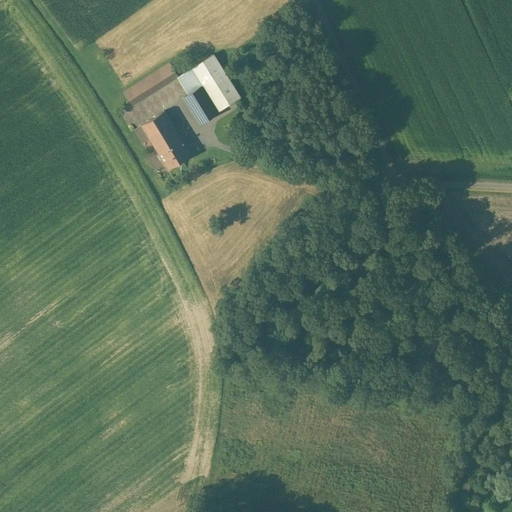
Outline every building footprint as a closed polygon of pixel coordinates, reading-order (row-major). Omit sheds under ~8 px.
[(213,54),(192,67),(203,84),(223,71),(215,58),(213,54)] [(170,63),(124,92),(132,104),(177,76),(178,76),(170,63)] [(178,76),(177,76),(188,94),(203,85),(203,84),(192,67),(178,76)] [(223,71),(203,84),(203,85),(219,111),(240,98),(223,71)] [(188,94),(183,98),(198,124),(219,111),(203,85),(188,94)] [(164,110),(142,124),(169,168),(191,155),(164,110)]
